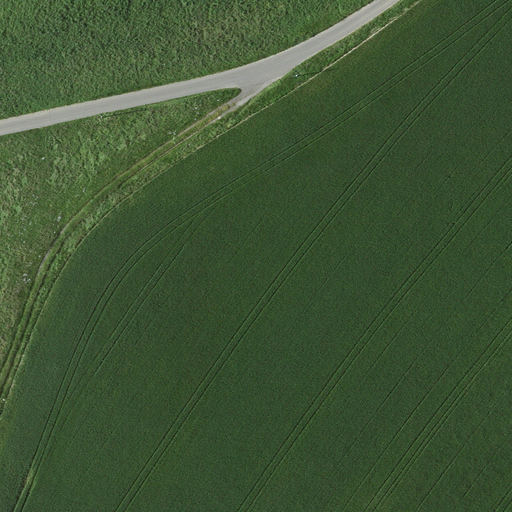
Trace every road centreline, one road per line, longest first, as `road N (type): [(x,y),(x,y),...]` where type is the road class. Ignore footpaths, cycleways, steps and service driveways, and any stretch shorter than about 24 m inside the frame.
road 1 (track): [(274,63),(235,102),(83,211),(38,280),(0,383)]
road 2 (residential): [(0,127),(236,76),(318,43),(386,0)]
